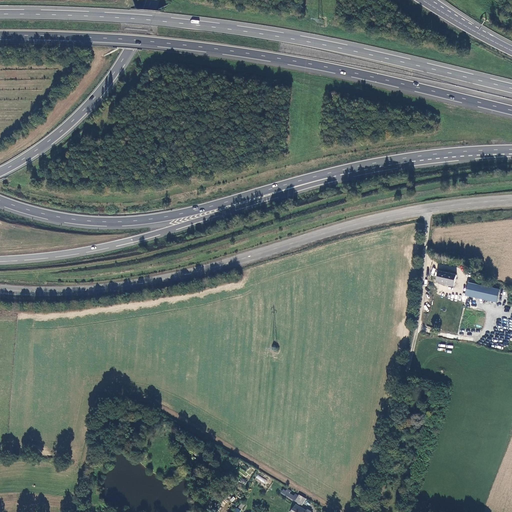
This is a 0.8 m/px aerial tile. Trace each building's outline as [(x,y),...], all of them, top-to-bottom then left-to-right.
[(457,276),(440,272),(437,283),(454,287),(457,276)] [(499,290),(469,283),(466,296),(496,302),(499,290)] [(255,478),(265,483),(267,480),(257,475),(255,478)] [(411,498),(415,484),(410,482),(405,496),(411,498)] [(294,500),(298,494),(295,492),(293,495),(283,489),(281,492),(294,500)] [(304,498),(298,494),(295,500),(301,503),(304,498)] [(240,511),(245,504),(243,503),(240,508),(238,507),(235,511),(240,511)] [(309,511),(294,503),(289,511),(309,511)]
